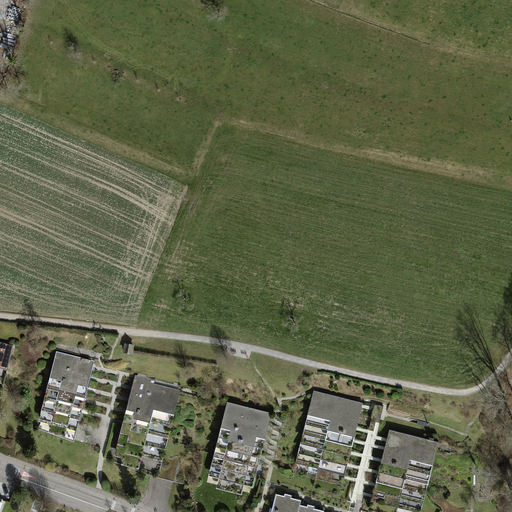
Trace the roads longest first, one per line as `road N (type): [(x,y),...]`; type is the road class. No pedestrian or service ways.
road 1 (track): [(0,316),(235,344),(459,394),(486,388),(511,359)]
road 2 (tertiary): [(0,468),(124,511)]
